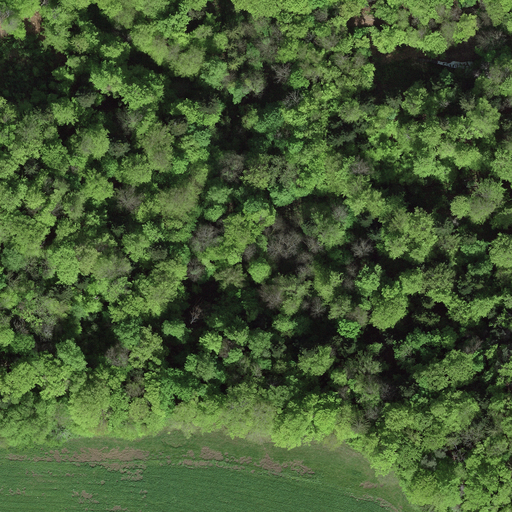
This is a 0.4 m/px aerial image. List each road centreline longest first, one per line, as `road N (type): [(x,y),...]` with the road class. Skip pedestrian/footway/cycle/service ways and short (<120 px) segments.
road 1 (track): [(511,32),(399,54),(300,98),(229,100),(154,79),(94,29),(39,0)]
road 2 (track): [(511,56),(426,30),(314,21),(244,0)]
